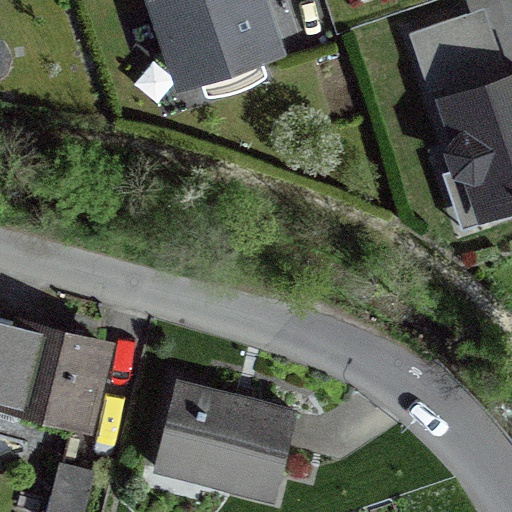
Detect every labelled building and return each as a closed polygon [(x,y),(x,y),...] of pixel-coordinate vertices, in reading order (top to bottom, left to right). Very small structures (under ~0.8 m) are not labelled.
[(147,0),(177,82),(200,74),(206,91),(267,69),(261,51),(286,42),(271,0),(147,0)] [(511,207),(511,63),(506,66),(484,2),(409,28),(430,91),(435,89),(450,131),(441,134),(452,164),(441,168),(461,225),(511,207)] [(92,422),(116,332),(16,306),(14,314),(0,310),(0,400),(3,401),(0,412),(38,422),(42,408),(92,422)] [(300,402),(177,371),(153,467),(276,497),(300,402)] [(85,511),(97,466),(61,456),(46,511),(85,511)]
